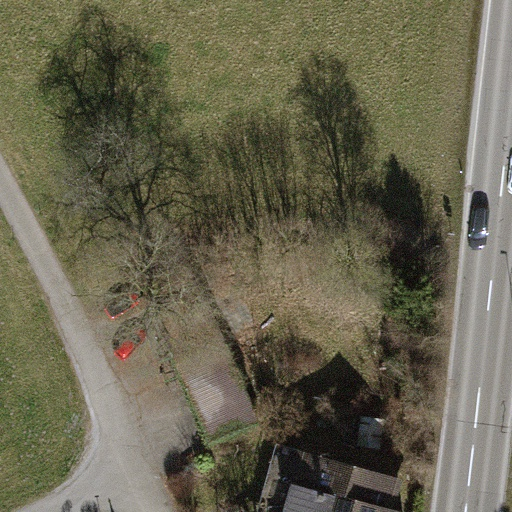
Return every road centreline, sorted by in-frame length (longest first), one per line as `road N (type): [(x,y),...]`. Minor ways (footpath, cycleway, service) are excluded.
road 1 (secondary): [(471,511),(511,145)]
road 2 (residential): [(0,179),(159,511)]
